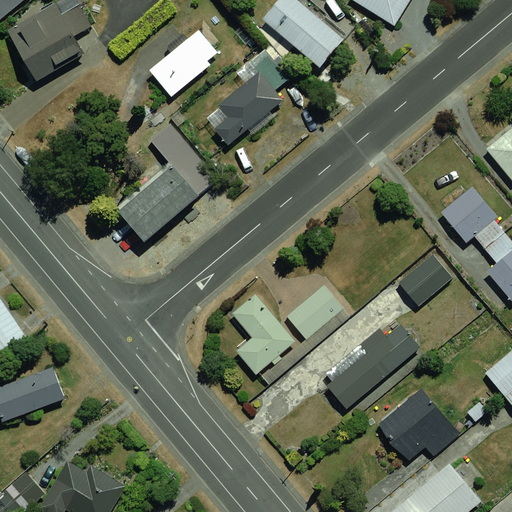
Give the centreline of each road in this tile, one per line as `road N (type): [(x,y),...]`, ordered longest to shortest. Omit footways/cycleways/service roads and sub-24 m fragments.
road 1 (residential): [(123,339),(511,13)]
road 2 (residential): [(123,339),(267,511)]
road 3 (residential): [(0,191),(123,339)]
